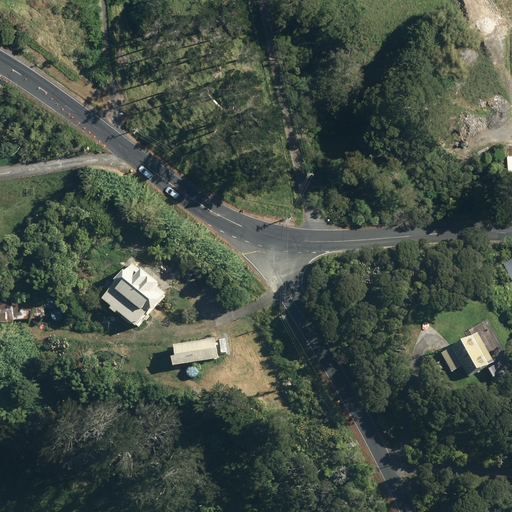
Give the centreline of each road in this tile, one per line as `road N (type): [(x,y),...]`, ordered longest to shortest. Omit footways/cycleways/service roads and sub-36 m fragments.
road 1 (unclassified): [(278,238),(203,205),(0,62)]
road 2 (unclassified): [(278,238),(275,256),(304,331),(350,399),(405,511)]
road 3 (unclassified): [(511,233),(278,238)]
